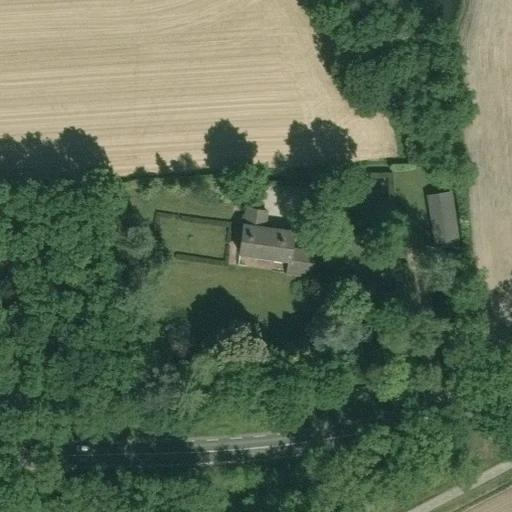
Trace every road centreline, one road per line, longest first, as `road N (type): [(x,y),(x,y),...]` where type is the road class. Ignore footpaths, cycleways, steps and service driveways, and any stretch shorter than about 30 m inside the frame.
road 1 (secondary): [(0,457),(313,441),(511,389)]
road 2 (track): [(405,203),(447,409)]
